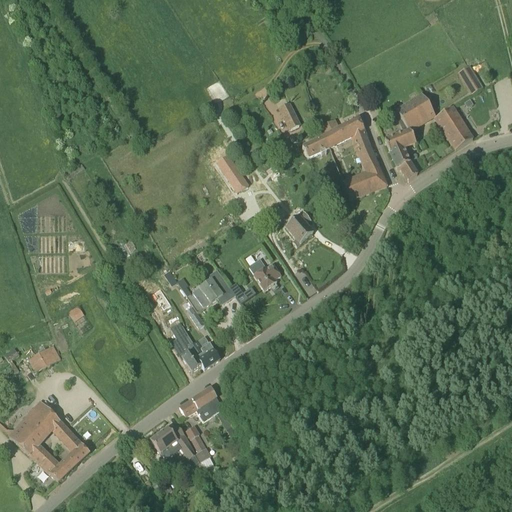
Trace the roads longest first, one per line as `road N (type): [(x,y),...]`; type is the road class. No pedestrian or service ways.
road 1 (unclassified): [(40,511),(133,431),(333,290),(400,196)]
road 2 (unclassified): [(400,196),(330,49),(296,0)]
road 3 (unclassified): [(400,196),(464,154),(511,139)]
